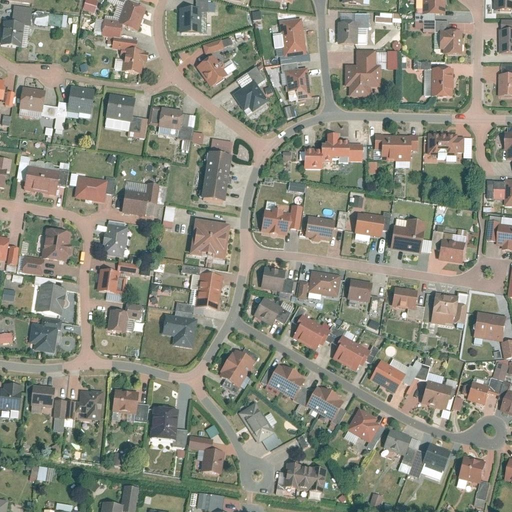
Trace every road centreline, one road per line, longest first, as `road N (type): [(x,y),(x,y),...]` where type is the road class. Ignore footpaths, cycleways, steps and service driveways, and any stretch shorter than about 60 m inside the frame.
road 1 (residential): [(230,319),(405,418),(452,436),(493,433)]
road 2 (residential): [(242,248),(458,278),(487,268)]
road 3 (residential): [(0,202),(60,210),(83,224),(84,365)]
road 4 (residential): [(331,112),(477,118)]
